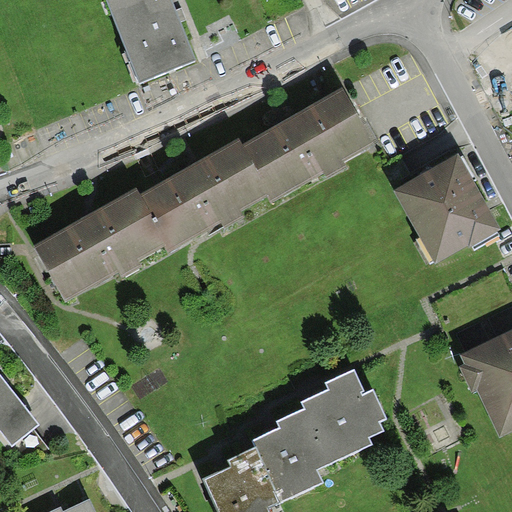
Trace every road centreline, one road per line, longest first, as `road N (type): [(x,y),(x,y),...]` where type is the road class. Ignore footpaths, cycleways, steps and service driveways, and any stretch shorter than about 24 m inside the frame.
road 1 (residential): [(405,0),(168,121),(0,189)]
road 2 (residential): [(157,511),(0,306)]
road 3 (residential): [(410,0),(511,179)]
